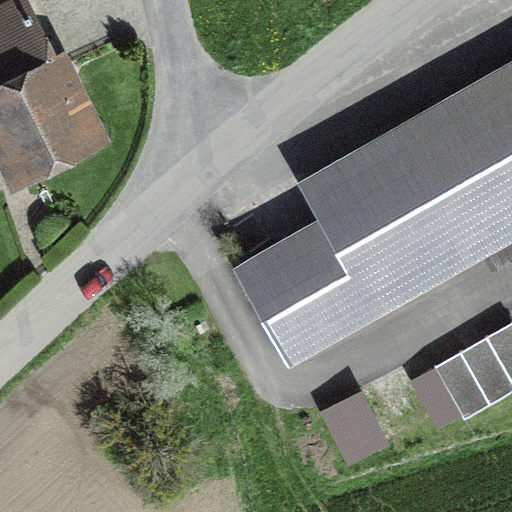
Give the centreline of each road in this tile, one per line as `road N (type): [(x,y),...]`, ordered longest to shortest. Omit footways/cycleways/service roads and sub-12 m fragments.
road 1 (unclassified): [(199,172),(407,0)]
road 2 (unclassified): [(0,352),(199,172)]
road 3 (residential): [(199,172),(159,0)]
